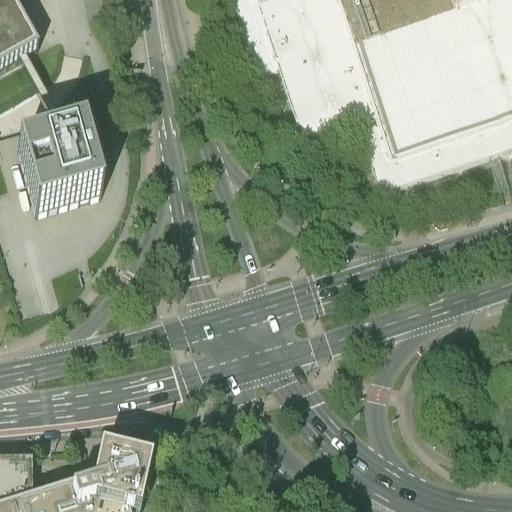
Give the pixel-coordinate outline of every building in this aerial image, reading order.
[(0,0),(0,76),(18,67),(25,63),(36,56),(10,10),(4,0),(0,0)] [(511,0),(231,0),(252,87),(280,77),(302,144),(356,126),(380,196),(395,191),(489,160),(498,157),(508,154),(511,152),(511,0)] [(60,145),(68,143),(63,134),(46,102),(25,63),(18,67),(39,108),(55,136),(60,145)] [(16,157),(35,222),(70,212),(100,204),(82,139),(68,143),(60,145),(16,157)] [(30,469),(0,469),(0,511),(140,511),(150,471),(99,459),(93,489),(78,493),(78,492),(31,507),(30,473),(33,473),(33,471),(30,471),(30,469)]
